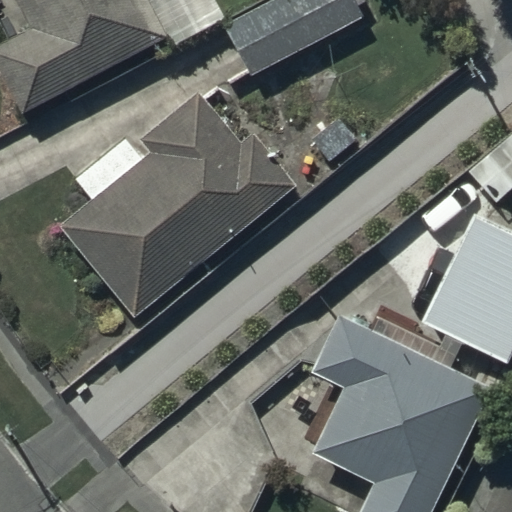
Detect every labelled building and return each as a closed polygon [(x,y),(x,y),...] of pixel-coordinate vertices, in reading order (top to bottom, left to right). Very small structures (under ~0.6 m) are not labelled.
[(6,0),(0,3),(0,54),(9,72),(150,0),(6,0)] [(361,9),(356,0),(253,0),(223,16),(250,67),(361,9)] [(64,188),(132,272),(279,154),(197,52),(139,98),(154,116),(64,188)] [(511,179),(511,127),(468,163),(494,194),(511,179)] [(511,341),(511,218),(473,200),(419,309),(507,352),(511,341)] [(353,486),(402,509),(481,340),(350,280),(325,334),(353,347),(319,422),(372,446),(353,486)]
